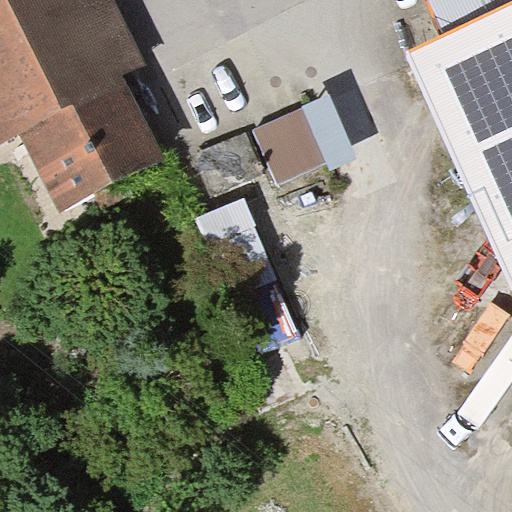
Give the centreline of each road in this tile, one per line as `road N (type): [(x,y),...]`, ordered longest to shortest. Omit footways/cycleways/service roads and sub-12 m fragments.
road 1 (track): [(360,0),(388,75),(394,120),(381,291),(385,350),(399,415),(439,511)]
road 2 (track): [(289,0),(208,27),(191,22),(173,0)]
